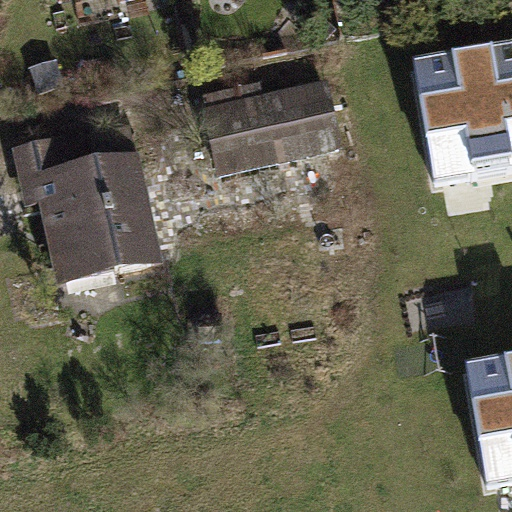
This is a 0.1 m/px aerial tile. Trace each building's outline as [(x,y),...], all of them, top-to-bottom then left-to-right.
[(117,0),(120,10),(164,0),(117,0)] [(511,49),(416,66),(437,188),(511,175),(511,49)] [(201,103),(219,184),(343,157),(328,90),(267,103),(264,89),(201,103)] [(131,129),(13,156),(26,214),(40,211),(59,294),(164,269),(131,129)] [(511,362),(468,370),(489,492),(511,488),(511,362)]
